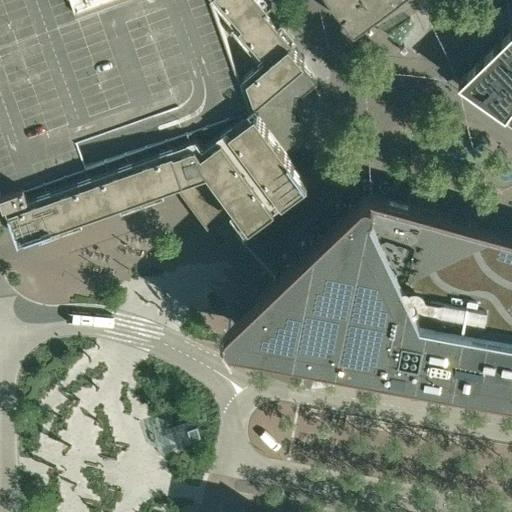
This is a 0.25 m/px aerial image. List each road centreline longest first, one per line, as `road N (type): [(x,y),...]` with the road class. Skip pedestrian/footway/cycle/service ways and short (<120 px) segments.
road 1 (unclassified): [(233,422),(236,445),(263,465),(511,511)]
road 2 (unclassified): [(511,436),(276,392)]
road 3 (unclassified): [(16,334),(93,320),(200,361)]
road 4 (unclassified): [(4,511),(1,362),(16,334)]
